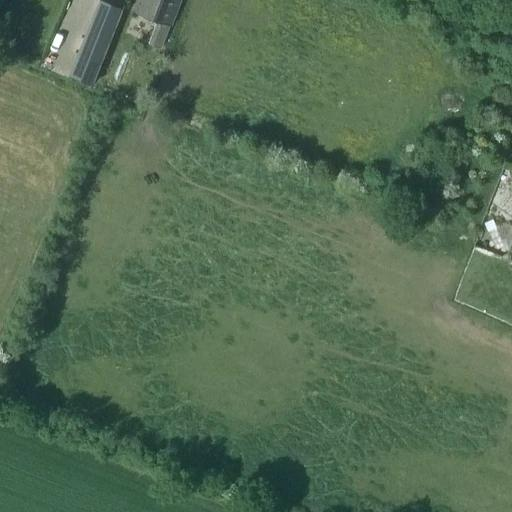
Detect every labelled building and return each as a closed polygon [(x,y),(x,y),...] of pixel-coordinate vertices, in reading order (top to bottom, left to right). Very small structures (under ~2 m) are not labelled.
[(105,0),(98,0),(69,74),(92,84),(123,7),(105,0)] [(137,0),(134,10),(157,19),(164,0),(179,0),(137,0)] [(179,0),(164,0),(157,19),(170,24),(179,0)] [(62,26),(78,33),(87,9),(71,2),(62,26)] [(496,227),(493,219),(485,223),(489,230),(496,227)]
